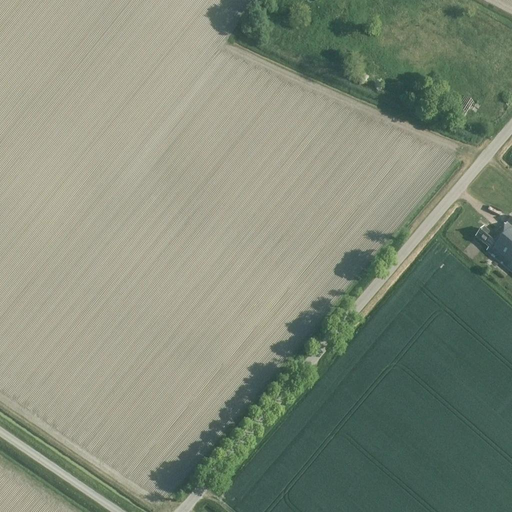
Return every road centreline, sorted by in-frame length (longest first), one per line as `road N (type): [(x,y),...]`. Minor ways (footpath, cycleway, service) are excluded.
road 1 (unclassified): [(182,511),(511,126)]
road 2 (unclassified): [(117,511),(0,431)]
